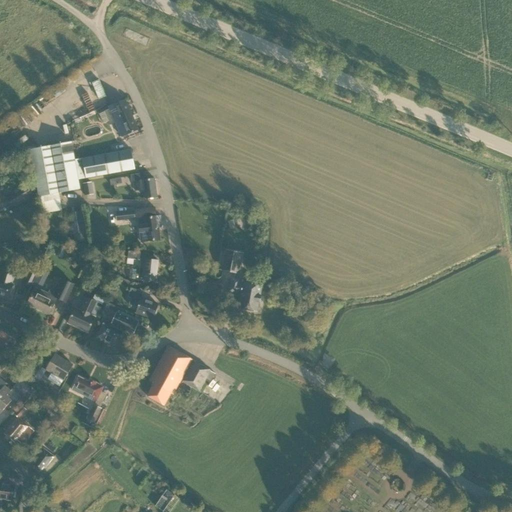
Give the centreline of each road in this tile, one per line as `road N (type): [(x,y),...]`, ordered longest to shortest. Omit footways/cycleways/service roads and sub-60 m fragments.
road 1 (tertiary): [(511,151),(147,0)]
road 2 (residential): [(190,332),(156,152),(137,100),(93,27)]
road 3 (unclassified): [(0,312),(108,363),(190,332)]
road 4 (unclassified): [(190,332),(280,360),(364,413)]
road 5 (unclassified): [(364,413),(469,487),(511,501)]
road 6 (unclassified): [(280,511),(364,413)]
